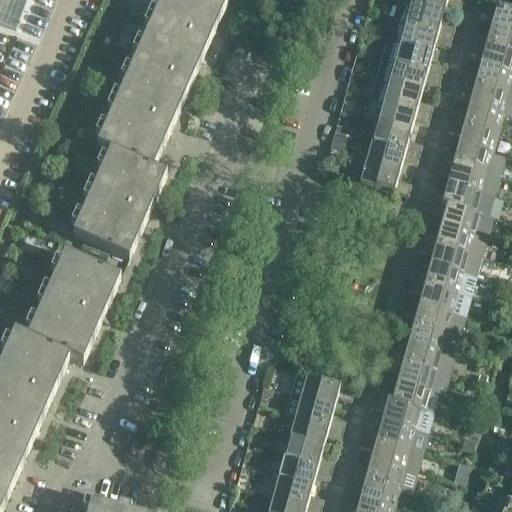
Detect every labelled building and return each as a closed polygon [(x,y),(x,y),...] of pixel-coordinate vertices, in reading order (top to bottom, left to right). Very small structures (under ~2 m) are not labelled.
[(217,0),(163,0),(153,23),(209,47),(228,5),(217,0)] [(411,0),(410,7),(444,17),(447,7),(461,11),(463,0),(411,0)] [(483,5),(481,16),(494,20),(492,30),(511,35),(511,4),(507,3),(497,0),(495,9),(483,5)] [(395,24),(404,27),(452,40),(455,30),(441,26),(444,17),(410,7),(401,5),(395,24)] [(153,23),(135,64),(191,88),(209,47),(153,23)] [(389,44),(399,47),(433,57),(436,46),(450,50),(452,40),(404,27),(395,24),(389,44)] [(475,36),(472,46),(511,57),(511,35),(492,30),(489,39),(475,36)] [(384,63),(393,66),(442,80),(445,70),(431,66),(433,57),(399,47),(389,44),(384,63)] [(511,57),(472,46),(470,56),(483,59),(480,70),(511,78),(511,57)] [(125,61),(117,57),(114,64),(122,67),(125,61)] [(379,83),(388,86),(422,95),(425,85),(439,89),(442,80),(393,66),(384,63),(379,83)] [(135,64),(116,106),(173,130),(191,88),(135,64)] [(464,75),(461,86),(511,99),(511,94),(511,78),(480,70),(478,79),(464,75)] [(373,103),(382,106),(431,119),(434,109),(420,105),(422,95),(388,86),(379,83),(373,103)] [(461,86),(459,95),(472,99),(470,109),(505,119),(511,120),(511,99),(461,86)] [(98,149),(111,154),(154,172),(173,130),(116,106),(98,149)] [(382,106),(377,125),(411,134),(414,125),(428,129),(431,119),(382,106)] [(453,115),(451,125),(500,138),(505,119),(470,109),(467,118),(453,115)] [(377,125),(372,145),(420,158),(423,148),(409,145),(411,134),(377,125)] [(451,125),(448,134),(462,138),(459,148),(494,158),(500,138),(451,125)] [(346,130),(337,128),(335,135),(344,137),(346,130)] [(346,141),(334,138),(331,149),(330,150),(343,153),(346,141)] [(77,140),(63,144),(67,154),(81,150),(77,140)] [(372,145),(366,165),(401,174),(403,164),(417,168),(420,158),(372,145)] [(442,154),(439,164),(489,178),(501,181),(506,161),(494,158),(459,148),(456,158),(442,154)] [(111,154),(92,196),(149,220),(168,178),(154,172),(111,154)] [(439,164),(437,174),(451,177),(448,188),(495,201),(501,181),(489,178),(439,164)] [(366,165),(361,185),(409,198),(411,188),(398,184),(401,174),(366,165)] [(445,197),(431,193),(428,204),(433,205),(490,220),(495,201),(448,188),(445,197)] [(92,196),(73,238),(130,263),(149,220),(92,196)] [(490,220),(433,205),(431,215),(444,218),(441,228),(489,241),(495,221),(490,220)] [(438,238),(425,234),(422,243),(484,261),(489,241),(441,228),(438,238)] [(422,243),(420,254),(433,258),(430,267),(478,280),(479,276),(484,261),(422,243)] [(66,257),(47,299),(102,324),(121,281),(66,257)] [(414,274),(412,283),(473,300),(478,280),(430,267),(427,278),(414,274)] [(412,283),(409,293),(422,297),(420,306),(455,316),(467,320),(473,300),(412,283)] [(47,299),(28,341),(70,361),(84,367),(102,324),(47,299)] [(403,313),(401,322),(462,339),(467,320),(455,316),(420,306),(417,317),(403,313)] [(0,328),(8,331),(13,318),(0,312),(0,328)] [(401,322),(398,332),(411,336),(409,345),(456,358),(462,339),(401,322)] [(15,335),(0,368),(0,379),(52,403),(70,361),(28,341),(15,335)] [(392,352),(390,361),(439,375),(451,378),(456,358),(409,345),(406,356),(392,352)] [(390,361),(387,371),(400,376),(398,385),(434,395),(445,399),(451,378),(439,375),(390,361)] [(474,384),(481,386),(484,376),(477,374),(474,384)] [(0,379),(0,429),(33,445),(52,403),(0,379)] [(306,381),(301,400),(335,410),(338,401),(352,405),(354,394),(306,381)] [(382,392),(379,401),(388,403),(392,405),(423,414),(428,415),(436,417),(442,398),(434,395),(398,385),(395,395),(382,392)] [(273,392),(262,389),(260,398),(264,399),(272,395),(273,392)] [(335,410),(301,400),(293,398),(287,418),(295,420),(343,434),(346,424),(332,420),(335,410)] [(374,400),(371,410),(385,415),(382,424),(425,436),(431,437),(436,418),(428,415),(423,414),(392,405),(388,403),(379,401),(374,400)] [(343,434),(295,420),(290,440),(324,449),(327,440),(341,444),(343,434)] [(366,430),(363,439),(424,456),(430,437),(425,436),(382,424),(379,434),(366,430)] [(0,429),(0,479),(15,487),(33,445),(0,429)] [(363,439),(361,450),(374,454),(371,463),(418,477),(424,456),(363,439)] [(290,440),(284,459),(333,473),(336,464),(321,460),(324,449),(290,440)] [(470,457),(473,447),(464,444),(461,454),(470,457)] [(284,459),(279,479),(313,489),(316,479),(330,483),(333,473),(284,459)] [(355,469),(352,479),(401,493),(413,496),(418,477),(371,463),(369,473),(355,469)] [(249,471),(241,468),(238,478),(246,480),(249,471)] [(494,485),(503,488),(505,481),(496,478),(494,485)] [(0,479),(0,511),(3,511),(15,487),(0,479)] [(313,489),(279,479),(273,499),(319,511),(321,511),(324,503),(310,499),(313,489)] [(352,479),(350,489),(363,493),(360,503),(393,511),(396,511),(401,493),(352,479)] [(319,511),(273,499),(269,511),(319,511)] [(497,511),(499,511),(511,511),(511,503),(508,502),(501,500),(497,511)] [(355,511),(344,509),(342,511),(393,511),(360,503),(357,511),(355,511)]
